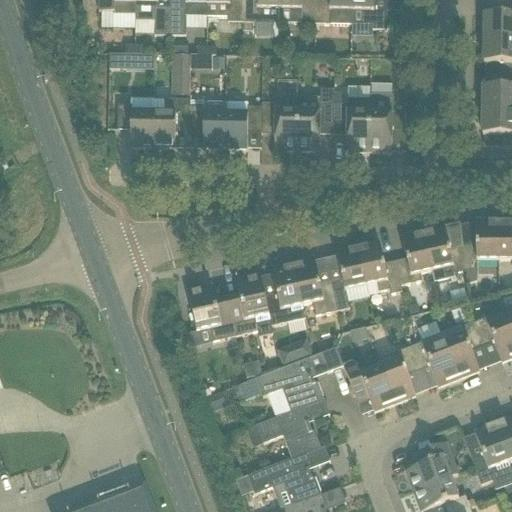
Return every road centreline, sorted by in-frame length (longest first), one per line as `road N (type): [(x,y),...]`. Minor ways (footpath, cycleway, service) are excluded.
road 1 (tertiary): [(99,263),(1,0)]
road 2 (tertiary): [(190,511),(99,263)]
road 3 (residential): [(386,511),(369,447),(511,389)]
road 4 (unclassified): [(114,176),(262,174),(268,222)]
road 5 (unclassified): [(429,183),(433,0)]
road 6 (residential): [(99,263),(268,222)]
road 7 (residential): [(268,222),(429,183)]
